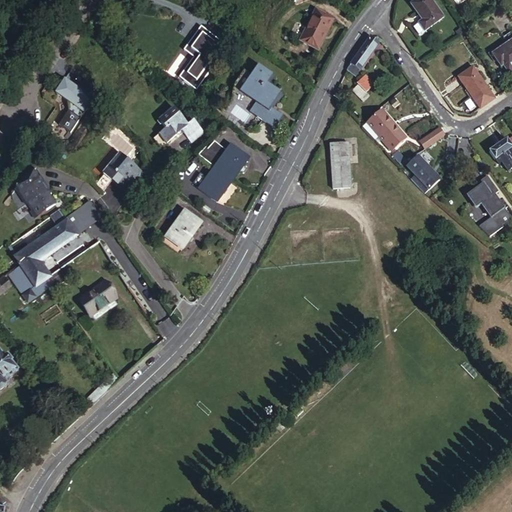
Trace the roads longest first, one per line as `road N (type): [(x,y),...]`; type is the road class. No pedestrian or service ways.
road 1 (residential): [(371,13),(213,304),(39,480),(27,511)]
road 2 (residential): [(371,13),(451,125),(465,128),(511,98)]
road 3 (residential): [(93,0),(7,123)]
